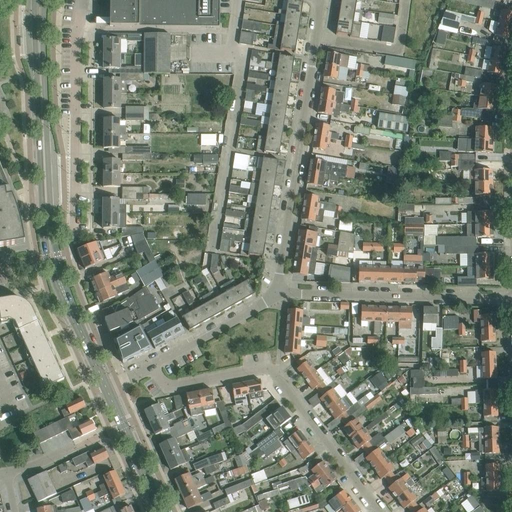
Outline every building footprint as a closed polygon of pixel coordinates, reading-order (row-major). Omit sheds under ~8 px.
[(109,27),(219,28),(219,0),(109,0),(109,14),(109,26),(109,27)] [(301,16),(303,2),(302,2),(302,3),(289,1),(289,0),(287,0),(288,1),(283,0),(281,10),(278,10),(276,10),(276,14),(278,14),(281,15),(285,15),(286,13),(301,16)] [(364,0),(341,0),(340,9),(355,12),(355,9),(360,10),(361,3),(364,3),(364,0)] [(393,3),(372,0),(364,0),(364,3),(373,5),(373,6),(392,9),(393,3)] [(453,0),(454,1),(465,3),(492,10),(494,3),(483,0),(453,0)] [(264,8),(264,6),(245,3),(244,9),(263,12),(264,8)] [(363,11),(360,10),(355,9),(355,12),(340,9),(338,21),(353,23),(353,21),(358,22),(359,15),(362,15),(363,11)] [(511,23),(511,12),(505,11),(501,10),(500,11),(494,10),(493,16),(499,17),(498,23),(511,26),(511,23)] [(462,15),(446,11),(438,29),(457,34),(462,15)] [(299,28),(301,16),(286,13),(285,15),(281,15),(279,22),(277,22),(276,26),(284,27),(284,25),(299,28)] [(393,25),(394,16),(379,13),(377,23),(393,25)] [(241,29),(260,32),(261,24),(259,24),(242,21),(241,29)] [(361,23),(358,22),(353,21),(353,23),(338,21),(336,35),(337,35),(337,34),(350,36),(349,37),(358,39),(358,38),(360,27),(361,23)] [(508,39),(511,26),(498,23),(495,36),(508,39)] [(297,39),(299,28),(284,25),(284,27),(276,26),(274,38),(282,39),(282,37),(297,39)] [(383,26),(381,42),(393,44),(395,28),(383,26)] [(252,34),(241,32),(239,44),(250,46),(252,34)] [(143,42),(143,34),(110,34),(110,40),(104,40),(104,54),(120,54),(126,54),(126,41),(143,42)] [(170,74),(170,44),(170,34),(143,34),(143,42),(143,67),(143,74),(148,74),(170,74)] [(295,53),(297,39),(282,37),(282,39),(274,38),(273,46),(268,45),(267,49),(281,51),(281,50),(294,52),(294,53),(295,53)] [(489,47),(490,41),(473,37),(471,43),(489,47)] [(506,50),(496,48),(492,47),(489,60),(503,63),(506,50)] [(474,57),(475,51),(464,48),(463,54),(468,55),(474,57)] [(431,49),(427,69),(433,70),(437,70),(437,67),(433,66),(436,50),(431,49)] [(349,56),(337,54),(327,53),(325,65),(347,68),(349,56)] [(120,69),(120,54),(104,54),(104,69),(120,69)] [(280,55),(279,55),(278,64),(265,62),(264,69),(277,71),(277,69),(292,71),(294,57),(293,57),(293,58),(280,56),(280,55)] [(264,69),(265,62),(261,62),(261,57),(251,56),(249,66),(264,69)] [(414,73),(416,62),(412,61),(387,57),(385,64),(410,69),(409,72),(414,73)] [(501,76),(503,63),(489,60),(487,73),(501,76)] [(347,69),(347,68),(325,65),(323,78),(333,79),(345,81),(347,69)] [(432,77),(433,70),(427,69),(420,67),(417,86),(423,87),(425,76),(432,77)] [(481,78),(483,72),(465,68),(464,74),(481,78)] [(290,83),(292,71),(277,69),(277,71),(275,78),(268,77),(267,81),(270,82),(275,83),(275,80),(290,83)] [(362,78),(363,72),(362,72),(362,71),(357,70),(356,76),(355,82),(365,84),(366,78),(362,78)] [(269,75),(255,73),(248,72),(247,78),(255,80),(267,81),(268,77),(269,75)] [(475,83),(476,78),(466,76),(465,77),(458,76),(458,81),(457,80),(457,86),(465,87),(465,82),(475,83)] [(407,98),(409,82),(410,81),(396,79),(393,96),(407,98)] [(126,95),(126,81),(126,80),(125,80),(120,80),(104,80),(104,94),(120,94),(120,95),(126,95)] [(273,92),(288,95),(290,83),(275,80),(275,83),(270,82),(269,89),(266,89),(265,93),(273,94),(273,92)] [(247,84),(246,84),(245,90),(255,91),(265,93),(266,89),(267,87),(266,87),(247,84)] [(499,87),(489,85),(481,84),(479,96),(497,99),(499,87)] [(335,92),(336,91),(321,89),(320,101),(342,104),(344,93),(335,92)] [(254,103),(255,91),(245,90),(244,101),(251,103),(254,103)] [(286,106),(288,95),(273,92),(273,94),(272,102),(264,101),(263,105),(266,106),(271,106),(271,104),(286,106)] [(120,109),(120,95),(120,94),(104,94),(103,109),(120,109)] [(406,107),(407,98),(393,96),(392,105),(406,107)] [(495,112),(497,99),(479,96),(478,104),(474,104),(473,110),(466,109),(466,110),(461,109),(461,111),(460,116),(477,117),(477,119),(478,119),(488,120),(489,111),(495,112)] [(348,113),(348,112),(349,106),(342,105),(342,104),(320,101),(318,113),(327,115),(339,117),(340,112),(348,113)] [(285,118),(286,106),(271,104),(271,106),(266,106),(265,113),(262,113),(261,117),(269,118),(269,116),(285,118)] [(409,118),(379,114),(377,128),(407,132),(409,118)] [(437,127),(451,128),(452,116),(438,115),(437,127)] [(283,130),(285,118),(269,116),(269,118),(268,126),(261,125),(260,124),(260,128),(260,129),(267,130),(268,128),(283,130)] [(119,134),(120,120),(103,119),(103,134),(119,134)] [(261,122),(240,119),(240,125),(245,126),(260,128),(260,124),(261,125),(261,122)] [(329,133),(330,126),(326,126),(316,124),(314,137),(330,139),(331,133),(329,133)] [(403,135),(383,132),(355,127),(354,133),(369,136),(369,135),(382,137),(402,140),(403,135)] [(493,128),(483,128),(475,127),(474,140),(493,141),(493,128)] [(281,142),(283,130),(268,128),(267,130),(266,137),(258,136),(258,141),(265,142),(266,140),(281,142)] [(127,134),(119,134),(103,134),(103,149),(119,149),(119,141),(127,142),(127,134)] [(329,145),(330,139),(314,137),(312,149),(322,150),(326,151),(327,145),(329,145)] [(279,156),(281,142),(266,140),(265,142),(258,141),(256,152),(265,154),(265,152),(278,154),(278,156),(279,156)] [(492,154),(493,141),(474,140),(466,140),(466,152),(482,153),(492,154)] [(475,155),(459,155),(453,154),(453,155),(452,155),(452,153),(439,152),(439,160),(451,160),(451,161),(475,161),(475,155)] [(248,167),(249,157),(235,154),(233,169),(247,171),(248,167)] [(218,156),(203,155),(195,155),(195,164),(203,164),(203,165),(218,165),(218,156)] [(263,159),(258,158),(257,168),(254,168),(253,172),(261,173),(261,171),(276,174),(278,160),(277,159),(277,161),(264,159),(264,158),(263,157),(263,159)] [(348,167),(331,163),(326,163),(326,162),(320,161),(310,160),(308,172),(324,175),(338,178),(346,179),(348,167)] [(120,161),(113,161),(103,161),(103,174),(120,174),(120,161)] [(474,170),(475,167),(475,161),(451,161),(445,161),(445,170),(450,170),(450,166),(459,167),(458,171),(469,171),(469,170),(474,170)] [(0,248),(17,245),(16,245),(24,244),(23,240),(24,240),(23,237),(22,229),(19,219),(17,213),(15,206),(0,167),(0,248)] [(390,167),(388,178),(390,178),(389,180),(398,182),(400,169),(390,167)] [(482,170),(474,170),(469,170),(469,171),(469,182),(474,182),(474,183),(492,183),(492,170),(482,170)] [(274,185),(276,174),(261,171),(261,173),(260,181),(252,180),(251,184),(259,185),(259,183),(274,185)] [(338,178),(324,175),(308,172),(306,184),(316,186),(327,188),(328,181),(337,182),(338,178)] [(120,187),(120,174),(103,174),(103,187),(120,187)] [(176,188),(184,189),(184,180),(176,180),(176,188)] [(272,197),(274,185),(259,183),(259,185),(251,184),(250,189),(250,192),(249,196),(257,197),(257,195),(272,197)] [(492,196),(492,183),(474,183),(474,196),(492,196)] [(250,192),(250,189),(230,186),(229,193),(234,194),(249,196),(250,192)] [(187,195),(187,206),(204,206),(204,195),(187,195)] [(270,209),(272,197),(257,195),(257,197),(256,205),(248,203),(248,207),(247,208),(255,209),(256,207),(270,209)] [(334,213),(335,207),(335,205),(317,202),(318,197),(305,195),(303,208),(318,210),(324,211),(334,213)] [(118,199),(113,199),(103,199),(103,214),(118,214),(126,214),(126,205),(118,206),(118,199)] [(268,221),(270,209),(256,207),(255,209),(254,217),(246,215),(246,220),(253,221),(254,219),(268,221)] [(322,223),(324,211),(318,210),(303,208),(301,220),(322,223)] [(247,212),(226,209),(224,216),(237,218),(246,220),(246,215),(247,212)] [(468,212),(466,212),(466,214),(466,224),(466,225),(469,225),(474,225),(492,225),(492,212),(482,212),(474,212),(468,212)] [(118,229),(118,214),(103,214),(103,229),(118,229)] [(236,226),(237,218),(224,216),(223,228),(241,231),(242,227),(236,226)] [(267,233),(268,221),(254,219),(253,221),(246,220),(244,227),(244,232),(251,233),(252,231),(267,233)] [(437,225),(423,225),(423,232),(423,246),(437,246),(444,246),(445,246),(451,246),(451,240),(437,240),(437,238),(437,225)] [(466,225),(465,225),(465,238),(476,238),(483,238),(493,238),(492,225),(474,225),(469,225),(466,225)] [(243,239),(244,232),(241,231),(223,228),(221,240),(233,242),(242,243),(243,239)] [(121,238),(136,235),(136,229),(121,229),(121,238)] [(265,245),(267,233),(252,231),(251,233),(250,240),(243,239),(242,243),(250,245),(250,242),(265,245)] [(318,234),(313,233),(299,231),(297,246),(311,248),(315,248),(318,234)] [(353,234),(340,232),(338,246),(337,246),(328,245),(327,250),(352,254),(353,246),(353,234)] [(465,240),(451,240),(451,246),(476,246),(476,238),(465,238),(465,240)] [(147,245),(144,239),(133,244),(135,250),(147,245)] [(233,248),(233,242),(221,240),(219,252),(229,253),(230,248),(233,248)] [(77,250),(81,260),(103,251),(99,242),(95,243),(77,250)] [(263,258),(265,245),(250,242),(250,245),(248,252),(241,251),(240,255),(249,257),(249,255),(262,257),(261,258),(262,259),(263,259),(263,258)] [(372,251),(372,243),(362,243),(362,251),(369,251),(372,251)] [(382,252),(382,244),(372,243),(372,251),(375,252),(382,252)] [(404,252),(404,244),(393,244),(393,252),(404,252)] [(150,250),(147,245),(135,250),(138,255),(144,253),(150,250)] [(318,249),(315,248),(311,248),(297,246),(294,260),(316,264),(318,249)] [(451,246),(445,246),(445,254),(445,255),(467,254),(475,254),(476,254),(476,252),(476,246),(451,246)] [(154,258),(150,250),(144,253),(149,264),(155,261),(154,258)] [(352,258),(352,254),(327,250),(326,255),(337,257),(337,256),(352,258)] [(107,261),(103,251),(81,260),(85,270),(107,261)] [(475,254),(467,254),(467,267),(474,267),(493,267),(493,254),(483,254),(476,254),(475,254)] [(217,269),(218,256),(211,255),(210,268),(217,269)] [(229,269),(225,257),(220,256),(223,270),(230,282),(234,280),(235,279),(229,269)] [(314,275),(316,264),(294,260),(292,274),(307,277),(307,274),(314,275)] [(164,276),(157,264),(155,261),(149,264),(136,272),(144,288),(155,282),(160,279),(164,276)] [(424,279),(424,274),(425,267),(423,267),(423,263),(403,262),(403,268),(402,268),(401,283),(424,283),(424,280),(424,279)] [(330,265),(327,283),(341,283),(349,284),(349,283),(349,277),(350,269),(330,265)] [(371,282),(371,268),(359,267),(358,281),(371,282)] [(467,278),(457,278),(457,287),(476,287),(476,280),(493,280),(493,267),(474,267),(467,267),(467,278)] [(387,282),(387,268),(385,268),(378,268),(371,268),(371,282),(387,282)] [(401,283),(402,268),(387,268),(387,282),(401,283)] [(426,282),(426,284),(439,284),(439,270),(427,270),(426,282)] [(114,288),(126,283),(123,275),(115,278),(115,276),(109,278),(107,273),(90,280),(95,293),(113,286),(114,288)] [(201,278),(200,278),(205,287),(209,294),(213,292),(204,276),(201,278)] [(166,288),(160,279),(155,282),(160,291),(166,288)] [(248,281),(239,286),(237,287),(234,280),(230,282),(234,289),(235,288),(243,301),(255,294),(255,293),(253,294),(247,283),(248,282),(248,281)] [(243,301),(235,288),(234,289),(230,282),(223,286),(219,288),(223,295),(225,294),(232,307),(243,301)] [(116,295),(124,292),(129,290),(126,283),(114,288),(113,286),(95,293),(99,303),(117,296),(116,295)] [(187,291),(182,294),(184,299),(188,305),(192,303),(193,302),(187,291)] [(232,307),(225,294),(223,295),(216,298),(213,292),(209,294),(213,300),(214,299),(222,313),(232,307)] [(159,310),(150,294),(137,301),(133,296),(119,306),(118,304),(102,311),(105,319),(104,319),(111,335),(133,326),(132,324),(137,322),(159,310)] [(222,313),(214,299),(213,300),(209,294),(202,297),(198,300),(202,306),(204,305),(211,319),(222,313)] [(37,322),(32,310),(29,306),(26,303),(23,301),(19,299),(14,299),(10,299),(0,300),(0,319),(0,322),(9,320),(14,323),(18,331),(37,322)] [(349,304),(310,302),(310,313),(315,313),(315,309),(348,310),(349,304)] [(211,319),(204,305),(202,306),(195,310),(192,303),(188,305),(192,312),(193,311),(201,324),(211,319)] [(373,322),(374,307),(361,307),(361,327),(367,327),(368,322),(373,322)] [(386,323),(386,307),(374,307),(373,322),(373,334),(380,334),(380,322),(386,323)] [(399,323),(399,308),(386,307),(386,323),(399,323)] [(411,323),(412,308),(399,308),(399,323),(411,323)] [(423,308),(423,318),(423,324),(436,325),(437,309),(423,308)] [(201,324),(193,311),(192,312),(185,316),(181,309),(177,311),(182,319),(183,318),(189,329),(188,330),(188,331),(189,331),(201,324)] [(302,311),(288,310),(287,325),(301,326),(302,311)] [(495,329),(494,316),(481,316),(481,311),(473,311),(474,323),(480,323),(481,329),(495,329)] [(443,330),(458,330),(465,330),(464,323),(459,323),(459,321),(453,321),(453,317),(443,317),(443,330)] [(174,339),(184,333),(176,318),(166,324),(174,339)] [(50,351),(37,322),(18,331),(31,359),(50,351)] [(157,329),(165,344),(174,339),(166,324),(157,329)] [(113,341),(122,364),(147,353),(152,351),(141,331),(144,330),(142,325),(113,341)] [(300,340),(301,326),(287,325),(286,339),(300,340)] [(155,349),(165,344),(157,329),(147,334),(155,349)] [(431,350),(441,350),(441,329),(435,329),(435,338),(431,338),(431,350)] [(495,342),(495,329),(481,329),(482,342),(495,342)] [(307,341),(300,340),(286,339),(284,354),(291,354),(296,362),(304,357),(302,354),(299,357),(297,355),(299,355),(299,351),(306,352),(307,341)] [(64,379),(50,351),(31,359),(44,388),(64,379)] [(308,362),(306,359),(308,357),(308,358),(312,356),(310,353),(304,357),(296,362),(296,363),(300,367),(297,370),(305,380),(315,372),(307,362),(308,362)] [(495,353),(485,353),(481,353),(482,360),(482,366),(496,366),(495,353)] [(344,354),(338,359),(344,366),(350,361),(344,354)] [(441,369),(440,358),(429,358),(429,364),(421,363),(421,369),(441,369)] [(385,368),(385,360),(385,359),(372,359),(372,368),(385,368)] [(496,379),(496,366),(482,366),(482,380),(496,379)] [(390,370),(384,375),(388,380),(394,375),(390,370)] [(323,382),(315,372),(305,380),(313,390),(315,388),(319,393),(325,388),(322,383),(323,382)] [(413,377),(413,388),(424,388),(424,377),(413,377)] [(263,398),(260,380),(246,383),(248,395),(248,394),(250,401),(263,398)] [(340,400),(333,390),(336,387),(332,382),(325,388),(319,393),(322,397),(320,399),(327,410),(340,400)] [(248,395),(246,383),(231,386),(235,406),(242,404),(242,406),(247,405),(246,397),(245,397),(245,395),(248,395)] [(215,410),(211,390),(210,390),(210,391),(204,392),(204,391),(199,392),(203,412),(215,410)] [(496,390),(486,391),(475,391),(476,404),(483,404),(497,403),(496,390)] [(203,412),(199,392),(193,393),(193,394),(187,395),(187,394),(186,395),(189,410),(190,410),(191,417),(196,416),(203,415),(202,412),(203,412)] [(367,411),(376,404),(382,400),(378,394),(371,399),(369,401),(364,404),(363,406),(367,410),(367,411)] [(182,409),(180,396),(173,397),(176,411),(182,409)] [(63,411),(66,417),(85,408),(81,398),(65,405),(67,409),(63,411)] [(275,400),(253,417),(258,423),(265,417),(270,414),(280,406),(275,400)] [(351,415),(347,409),(340,400),(327,410),(335,420),(338,418),(342,422),(351,415)] [(497,417),(497,403),(483,404),(483,417),(497,417)] [(144,411),(149,423),(164,417),(158,404),(144,411)] [(363,406),(351,415),(342,422),(345,427),(342,429),(350,439),(363,430),(355,420),(367,410),(363,406)] [(290,419),(281,408),(271,416),(270,414),(265,417),(268,420),(272,417),(279,427),(290,419)] [(226,431),(232,428),(225,411),(220,414),(226,431)] [(166,422),(174,419),(172,413),(164,417),(149,423),(155,436),(169,429),(166,422)] [(369,431),(387,416),(385,413),(366,427),(369,431)] [(73,429),(68,420),(76,416),(75,414),(67,417),(57,422),(62,433),(68,431),(72,441),(95,430),(91,420),(73,429)] [(258,423),(253,417),(241,425),(246,432),(258,423)] [(33,434),(39,431),(40,431),(32,418),(26,421),(33,434)] [(173,425),(176,432),(190,426),(187,419),(173,425)] [(62,433),(57,422),(51,425),(56,436),(62,433)] [(56,436),(51,425),(45,428),(50,439),(56,436)] [(196,439),(193,433),(190,426),(176,432),(179,438),(187,434),(190,442),(196,439)] [(388,434),(394,441),(405,433),(399,426),(388,434)] [(45,428),(40,431),(39,431),(44,442),(50,439),(45,428)] [(498,428),(488,428),(484,428),(484,429),(478,429),(478,434),(469,434),(470,442),(479,442),(479,441),(498,441),(498,428)] [(276,441),(283,435),(278,429),(256,446),(260,452),(276,441)] [(437,437),(438,437),(439,443),(446,443),(445,429),(437,429),(437,437)] [(370,440),(363,430),(350,439),(358,450),(361,447),(364,452),(383,438),(379,433),(370,440)] [(44,442),(39,431),(33,434),(39,445),(44,442)] [(198,431),(193,433),(196,439),(198,443),(203,441),(206,439),(204,434),(198,431)] [(307,441),(299,431),(283,443),(291,453),(307,441)] [(420,435),(410,442),(414,448),(424,440),(420,435)] [(386,459),(379,450),(388,443),(384,437),(383,438),(364,452),(368,457),(365,459),(373,469),(386,459)] [(179,444),(176,439),(176,438),(159,446),(165,458),(179,452),(176,445),(179,444)] [(276,441),(260,452),(252,458),(245,463),(248,466),(254,462),(264,455),(266,458),(281,447),(276,441)] [(315,452),(307,441),(291,453),(299,464),(315,452)] [(499,454),(498,441),(479,441),(479,442),(479,452),(481,452),(481,454),(485,454),(499,454)] [(444,462),(434,447),(429,450),(439,466),(444,462)] [(89,454),(88,452),(72,460),(75,467),(85,463),(87,468),(108,458),(104,448),(89,454)] [(183,450),(179,452),(165,458),(170,470),(188,462),(183,450)] [(224,453),(207,459),(193,465),(195,471),(214,465),(227,460),(224,453)] [(318,455),(307,464),(308,465),(298,469),(300,474),(310,468),(321,460),(318,455)] [(283,459),(278,463),(282,468),(287,464),(283,459)] [(394,470),(386,459),(373,469),(381,479),(384,477),(387,482),(394,477),(391,472),(394,470)] [(310,485),(329,471),(322,462),(311,471),(314,475),(307,480),(305,477),(293,482),(292,480),(289,481),(289,483),(282,485),(281,481),(272,485),(274,491),(258,496),(260,501),(269,498),(269,497),(303,487),(306,488),(310,485)] [(64,464),(58,466),(61,474),(67,471),(64,464)] [(216,471),(214,465),(204,469),(206,475),(216,471)] [(499,465),(489,465),(485,466),(485,479),(500,478),(499,465)] [(250,475),(247,469),(246,466),(240,468),(232,470),(234,475),(236,474),(238,479),(250,475)] [(262,471),(251,475),(254,485),(266,480),(262,471)] [(317,494),(336,480),(329,471),(310,485),(317,494)] [(38,503),(47,498),(56,494),(46,472),(27,480),(38,503)] [(115,472),(105,476),(103,477),(106,483),(99,487),(101,492),(120,483),(115,472)] [(179,490),(203,479),(201,472),(190,477),(189,474),(174,480),(179,490)] [(206,485),(214,481),(212,477),(204,480),(206,485)] [(396,499),(408,489),(415,485),(410,479),(408,480),(404,483),(400,479),(398,481),(394,477),(387,482),(391,486),(388,489),(396,499)] [(500,491),(500,478),(485,479),(480,479),(481,492),(486,491),(486,492),(500,491)] [(206,485),(204,480),(203,479),(179,490),(183,500),(198,493),(197,489),(206,485)] [(227,496),(230,495),(250,486),(253,485),(251,480),(240,484),(224,491),(227,496)] [(83,490),(90,487),(87,481),(80,484),(83,490)] [(125,495),(120,483),(101,492),(97,494),(99,499),(110,493),(113,500),(125,495)] [(416,500),(408,489),(396,499),(404,509),(407,507),(410,511),(417,506),(413,502),(416,500)] [(344,490),(331,500),(328,503),(329,504),(334,511),(337,511),(341,509),(352,501),(344,490)] [(61,495),(62,504),(76,501),(72,491),(61,495)] [(427,507),(434,502),(444,495),(440,491),(437,493),(430,498),(430,497),(423,502),(427,507)] [(200,496),(198,493),(183,500),(188,510),(212,499),(209,492),(200,496)] [(233,502),(230,495),(227,496),(227,498),(212,504),(215,510),(233,502)] [(307,495),(286,501),(289,510),(309,504),(307,495)] [(328,503),(331,500),(328,496),(317,505),(321,510),(329,504),(328,503)] [(480,506),(472,496),(466,500),(474,511),(480,506)] [(343,511),(359,511),(360,511),(352,501),(341,509),(343,511)]
